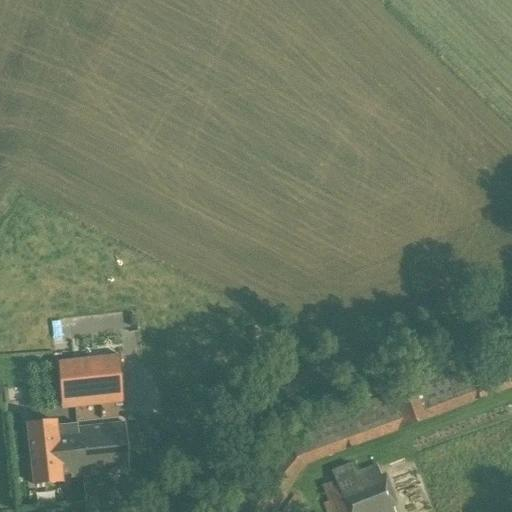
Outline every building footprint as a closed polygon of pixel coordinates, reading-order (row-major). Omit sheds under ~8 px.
[(511,387),(511,370),(505,350),(306,424),(283,449),(304,465),(388,435),(398,431),(397,429),(433,416),(434,417),(485,398),(511,387)] [(63,410),(122,403),(117,355),(57,362),(63,410)] [(124,425),(78,429),(77,424),(57,426),(56,421),(28,424),(34,484),(61,481),(72,480),(72,476),(128,471),(124,425)] [(303,465),(283,449),(235,503),(236,511),(269,511),(268,508),(303,465)] [(395,501),(380,463),(353,474),(349,464),(331,471),(335,481),(321,486),(331,511),(394,511),(393,508),(397,506),(395,501)]
